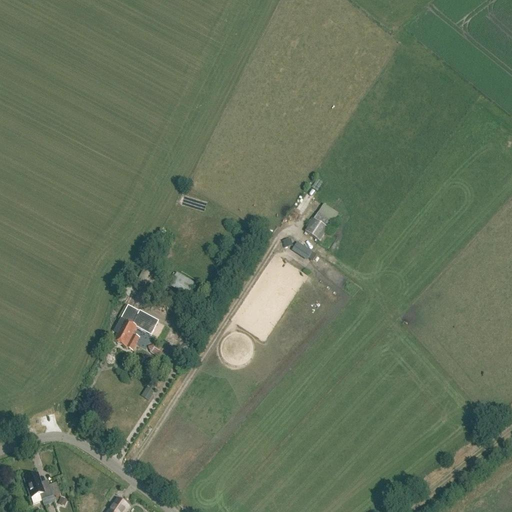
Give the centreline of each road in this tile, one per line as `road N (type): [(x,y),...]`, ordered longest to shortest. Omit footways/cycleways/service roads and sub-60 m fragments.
road 1 (unclassified): [(170,511),(67,439),(0,452)]
road 2 (track): [(402,511),(511,425)]
